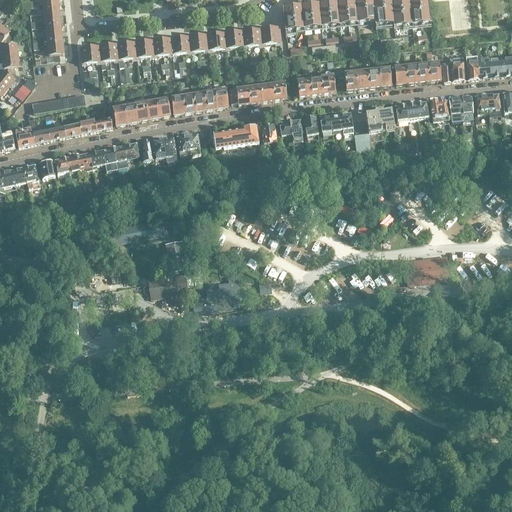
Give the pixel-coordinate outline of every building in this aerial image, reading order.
[(348,28),(346,5),(340,6),(339,0),(332,0),(334,7),(328,7),(330,30),(348,28)] [(420,28),(418,4),(417,4),(412,4),(412,2),(411,0),(405,0),(406,2),(407,2),(408,5),(396,6),(399,30),(420,28)] [(428,4),(427,0),(426,0),(417,1),(417,4),(418,4),(420,28),(430,27),(428,4)] [(312,32),(310,9),(304,10),(303,1),(297,1),(298,10),(293,11),(295,34),(312,32)] [(399,30),(396,6),(383,7),(382,1),(372,2),(375,25),(375,29),(385,28),(388,28),(393,27),(393,31),(399,30)] [(375,25),(372,2),(355,4),(357,27),(375,25)] [(58,15),(57,4),(44,6),(45,16),(58,15)] [(357,27),(355,4),(346,5),(348,28),(357,27)] [(330,30),(328,7),(319,8),(321,31),(330,30)] [(321,31),(319,8),(310,9),(312,32),(321,31)] [(295,38),(295,34),(293,11),(282,12),(285,39),(295,38)] [(59,25),(58,18),(58,15),(45,16),(46,27),(59,25)] [(60,36),(59,25),(46,27),(47,37),(60,36)] [(4,43),(9,37),(1,30),(0,31),(0,48),(4,43)] [(280,47),(279,35),(280,35),(279,31),(276,31),(276,32),(263,34),(263,32),(260,33),(262,49),(266,49),(266,48),(275,47),(275,48),(280,47)] [(262,49),(260,33),(257,33),(257,34),(251,35),(253,49),(257,49),(257,50),(262,49)] [(253,49),(251,35),(245,36),(245,34),(242,35),(244,51),(248,51),(248,50),(253,49)] [(244,51),(242,35),(239,35),(239,36),(233,37),(235,51),(240,51),(240,52),(244,51)] [(61,46),(61,38),(60,36),(47,37),(48,48),(61,46)] [(235,51),(233,37),(227,37),(227,36),(224,37),(226,53),(230,53),(230,51),(235,51)] [(226,53),(224,37),(221,37),(221,38),(215,39),(217,53),(222,52),(222,54),(226,53)] [(208,55),(206,38),(203,39),(203,40),(197,41),(199,55),(204,54),(204,55),(208,55)] [(217,53),(215,39),(209,39),(209,38),(206,38),(208,55),(212,55),(212,53),(217,53)] [(190,57),(188,40),(185,41),(185,42),(179,42),(181,57),(186,56),(186,57),(190,57)] [(199,55),(197,41),(192,41),(191,40),(188,40),(190,57),(194,56),(194,55),(199,55)] [(405,47),(404,40),(380,42),(381,49),(405,47)] [(172,59),(170,42),(167,43),(168,44),(162,44),(163,59),(168,58),(168,59),(172,59)] [(181,57),(179,42),(174,43),(173,42),(170,42),(172,59),(176,58),(176,57),(181,57)] [(154,61),(152,44),(149,44),(150,46),(144,46),(145,61),(150,60),(150,61),(154,61)] [(163,59),(162,44),(156,45),(156,44),(152,44),(154,61),(159,60),(158,59),(163,59)] [(63,57),(61,46),(48,48),(49,58),(59,57),(63,57)] [(136,63),(135,46),(132,46),(132,48),(126,48),(127,62),(132,62),(132,63),(136,63)] [(145,61),(144,46),(138,47),(138,46),(135,46),(136,63),(141,62),(141,61),(145,61)] [(335,49),(335,47),(311,50),(312,56),(336,54),(335,49)] [(118,65),(117,48),(114,48),(114,50),(108,50),(109,64),(114,64),(114,65),(118,65)] [(127,62),(126,48),(120,49),(120,48),(117,48),(118,65),(119,71),(123,70),(123,63),(127,62)] [(8,50),(2,51),(1,51),(2,62),(17,60),(15,49),(8,50)] [(101,66),(99,50),(96,50),(96,51),(90,52),(92,66),(96,66),(96,67),(101,66)] [(109,64),(108,50),(102,51),(102,50),(99,50),(101,66),(105,66),(105,65),(109,64)] [(92,66),(90,52),(83,53),(83,52),(79,52),(80,56),(81,56),(82,68),(87,68),(87,67),(92,66)] [(18,71),(17,60),(2,62),(4,72),(10,72),(18,71)] [(441,84),(439,69),(439,67),(437,67),(436,60),(427,61),(428,68),(429,85),(441,84)] [(511,79),(511,67),(511,62),(500,63),(501,80),(511,79)] [(501,80),(500,63),(489,64),(490,81),(501,80)] [(490,81),(489,64),(477,65),(479,82),(490,81)] [(479,82),(477,65),(466,66),(467,83),(479,82)] [(463,66),(443,68),(442,68),(443,86),(451,85),(465,84),(463,66)] [(429,85),(428,68),(416,70),(418,86),(429,85)] [(418,86),(416,70),(405,71),(407,88),(418,86)] [(407,88),(405,71),(394,72),(396,89),(407,88)] [(391,90),(389,73),(378,74),(380,91),(391,90)] [(380,91),(378,74),(367,75),(369,92),(380,91)] [(8,79),(3,76),(3,75),(0,78),(0,86),(7,93),(14,84),(8,79)] [(369,92),(367,75),(356,76),(358,93),(369,92)] [(358,93),(356,76),(344,78),(346,95),(358,93)] [(250,108),(248,92),(246,77),(240,77),(242,93),(229,94),(231,108),(238,107),(238,109),(250,108)] [(85,90),(94,89),(93,79),(84,80),(85,90)] [(335,96),(333,80),(321,82),(323,98),(335,96)] [(323,98),(321,82),(309,84),(311,99),(323,98)] [(311,99),(309,84),(297,85),(299,101),(311,99)] [(23,87),(15,97),(22,103),(30,93),(23,87)] [(286,103),(284,87),(272,89),(274,104),(286,103)] [(274,104),(272,89),(260,90),(262,106),(274,104)] [(262,106),(260,90),(248,92),(250,108),(262,106)] [(228,110),(226,94),(216,96),(219,112),(228,111),(228,110)] [(219,112),(216,96),(205,97),(207,114),(219,112)] [(511,116),(511,96),(502,97),(504,117),(511,116)] [(207,114),(205,97),(193,99),(196,115),(207,114)] [(501,121),(498,98),(485,99),(486,114),(488,114),(489,122),(501,121)] [(196,115),(193,99),(182,101),(184,117),(196,115)] [(486,114),(485,99),(475,100),(477,115),(486,114)] [(472,116),(471,100),(460,101),(461,117),(472,116)] [(184,117),(182,101),(171,102),(173,119),(184,117)] [(461,117),(460,101),(449,102),(450,118),(461,117)] [(147,123),(144,107),(143,103),(133,105),(134,109),(137,125),(147,123)] [(170,119),(167,103),(155,105),(159,121),(170,119)] [(449,124),(447,104),(439,105),(438,104),(430,105),(432,126),(449,124)] [(159,121),(155,105),(144,107),(147,123),(159,121)] [(428,121),(426,105),(416,107),(418,123),(428,121)] [(418,123),(416,107),(405,108),(408,124),(418,123)] [(408,124),(405,108),(395,110),(397,125),(408,124)] [(137,125),(134,109),(123,111),(126,127),(137,125)] [(394,129),(391,110),(379,112),(382,135),(387,134),(387,130),(394,129)] [(126,127),(123,111),(113,113),(116,129),(126,127)] [(382,135),(379,112),(365,114),(368,133),(376,132),(377,136),(382,135)] [(353,132),(350,116),(340,117),(342,133),(353,132)] [(342,133),(340,117),(330,119),(332,135),(342,133)] [(97,135),(95,125),(93,119),(88,121),(89,127),(79,129),(81,138),(97,135)] [(332,135),(330,119),(320,120),(322,136),(332,135)] [(318,137),(316,121),(304,122),(306,138),(318,137)] [(112,130),(111,122),(95,125),(97,135),(113,132),(112,130)] [(302,138),(300,123),(289,124),(291,139),(302,138)] [(291,139),(289,124),(279,126),(281,140),(291,139)] [(277,145),(274,127),(261,128),(262,135),(263,140),(262,140),(262,141),(263,141),(264,147),(267,147),(277,145)] [(81,138),(79,129),(63,132),(65,142),(81,138)] [(259,146),(256,129),(241,131),(241,133),(213,136),(214,144),(213,144),(213,146),(214,145),(215,152),(259,146)] [(34,148),(32,138),(31,130),(15,134),(18,151),(34,148)] [(65,142),(63,132),(48,135),(49,145),(65,142)] [(15,152),(11,134),(1,136),(2,140),(5,155),(15,152)] [(49,145),(48,135),(32,138),(34,148),(49,145)] [(200,153),(198,137),(187,139),(189,154),(200,153)] [(371,158),(368,137),(354,138),(357,160),(371,158)] [(189,154),(187,139),(177,140),(179,156),(189,154)] [(177,166),(174,141),(166,142),(162,142),(164,159),(165,167),(177,166)] [(164,159),(162,142),(158,143),(151,144),(154,161),(164,159)] [(153,163),(150,145),(150,144),(141,145),(143,158),(141,158),(143,165),(153,163)] [(139,161),(136,146),(123,149),(126,163),(139,161)] [(126,163),(123,149),(113,151),(116,166),(117,173),(128,171),(126,163)] [(116,166),(113,151),(101,153),(104,168),(105,168),(106,175),(117,173),(116,166)] [(104,168),(101,153),(89,156),(92,171),(92,173),(105,170),(104,168)] [(92,171),(89,156),(76,159),(79,173),(92,171)] [(79,173),(76,159),(66,161),(69,175),(79,173)] [(69,175),(66,161),(55,163),(58,178),(69,175)] [(55,179),(52,164),(39,167),(42,182),(55,179)] [(218,178),(217,170),(216,167),(205,169),(207,180),(218,178)] [(40,190),(35,168),(23,171),(27,186),(28,193),(40,190)] [(27,186),(23,171),(12,173),(15,189),(27,186)] [(12,173),(0,176),(4,191),(15,189),(12,173)] [(152,190),(149,173),(144,174),(146,185),(136,186),(138,192),(152,190)] [(132,193),(131,185),(120,187),(121,195),(132,193)] [(121,195),(120,187),(108,189),(110,198),(121,195)] [(87,202),(86,196),(79,197),(79,198),(74,199),(75,205),(87,202)] [(379,196),(371,204),(375,209),(384,201),(379,196)] [(75,205),(74,199),(60,202),(61,208),(75,205)] [(353,212),(341,206),(338,212),(350,218),(353,212)] [(393,222),(388,217),(380,226),(385,231),(393,222)] [(164,238),(162,223),(101,234),(104,249),(164,238)] [(371,234),(361,229),(358,235),(367,240),(371,234)] [(21,245),(19,233),(12,234),(14,247),(21,245)] [(187,272),(182,243),(165,247),(170,275),(187,272)] [(445,275),(444,261),(445,261),(445,260),(406,265),(406,266),(408,266),(409,280),(408,280),(409,289),(448,284),(447,275),(445,275)] [(343,269),(345,278),(353,276),(351,268),(343,269)] [(330,278),(339,277),(338,269),(330,269),(330,278)] [(200,285),(199,273),(198,273),(198,270),(193,270),(193,274),(192,274),(193,278),(194,286),(195,295),(201,294),(200,285)] [(188,296),(185,277),(147,282),(150,303),(161,301),(161,300),(188,296)] [(260,297),(287,297),(286,278),(260,279),(260,297)] [(239,310),(237,285),(219,287),(219,292),(206,293),(207,301),(192,302),(193,315),(239,310)]
